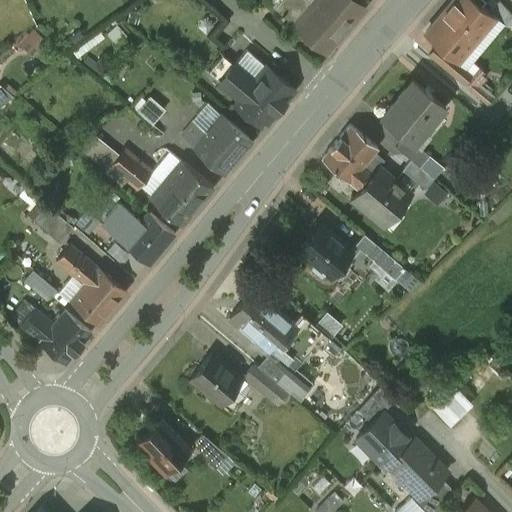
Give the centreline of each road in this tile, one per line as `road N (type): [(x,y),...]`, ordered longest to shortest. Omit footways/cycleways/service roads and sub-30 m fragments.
road 1 (residential): [(332,87),(77,406)]
road 2 (unknown): [(374,40),(468,124),(483,121),(511,90)]
road 3 (residential): [(332,87),(229,0)]
